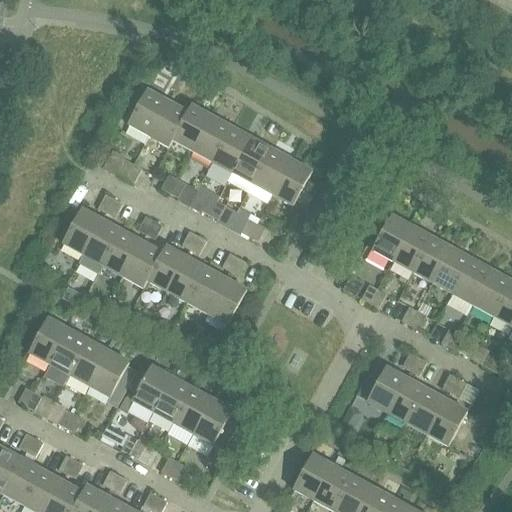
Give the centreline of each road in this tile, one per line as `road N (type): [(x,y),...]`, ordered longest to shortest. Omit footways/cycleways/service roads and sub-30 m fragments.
road 1 (residential): [(367,317),(87,173)]
road 2 (residential): [(205,511),(0,407)]
road 3 (residential): [(260,511),(367,317)]
road 4 (residential): [(511,396),(367,317)]
